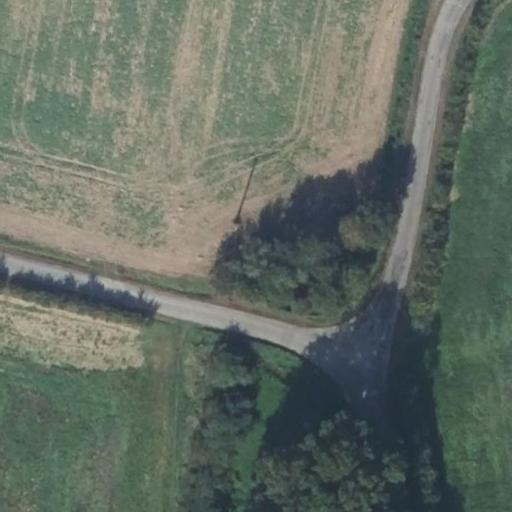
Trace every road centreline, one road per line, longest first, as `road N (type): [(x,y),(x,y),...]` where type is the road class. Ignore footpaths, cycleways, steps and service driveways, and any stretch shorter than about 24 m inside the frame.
road 1 (unclassified): [(0,259),(193,304),(370,370)]
road 2 (unclassified): [(370,370),(397,284),(439,55),(464,0)]
road 3 (unclassified): [(370,370),(396,511)]
